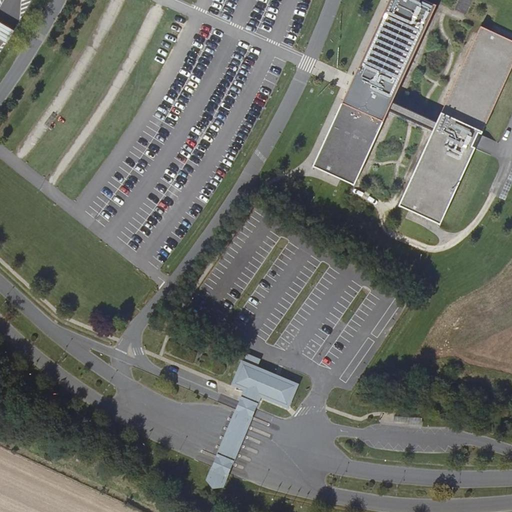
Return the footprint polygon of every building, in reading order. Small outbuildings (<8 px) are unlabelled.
[(376,182),(385,186),(422,107),(470,5),(461,1),(458,0),(420,0),(386,74),(393,77),(387,91),(380,87),(343,167),(376,182)] [(428,207),(470,226),(507,147),(505,146),(511,133),(511,132),(511,28),(466,127),(428,207)] [(393,77),(386,74),(383,80),(380,87),(387,91),(393,77)] [(286,400),(306,409),(314,388),(295,380),(262,366),(253,386),(255,387),(254,390),(253,392),(262,396),(264,394),(267,392),(279,397),(286,400)] [(278,399),(279,397),(267,392),(264,394),(262,396),(231,475),(244,481),(278,399)] [(242,487),(244,481),(231,475),(228,481),(242,487)]
